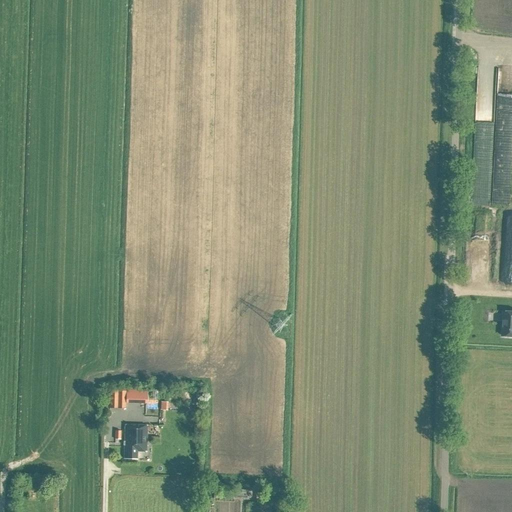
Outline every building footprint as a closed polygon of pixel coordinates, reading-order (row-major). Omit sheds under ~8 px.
[(511,311),(502,311),(501,337),(511,337),(511,311)] [(125,409),(125,386),(118,386),(118,391),(110,391),(109,408),(125,409)] [(146,402),(147,389),(134,389),(134,402),(146,402)] [(137,459),(137,446),(146,446),(147,426),(125,425),(124,459),(137,459)] [(235,498),(247,498),(247,490),(235,490),(235,498)] [(241,511),(242,499),(231,499),(230,511),(241,511)]
